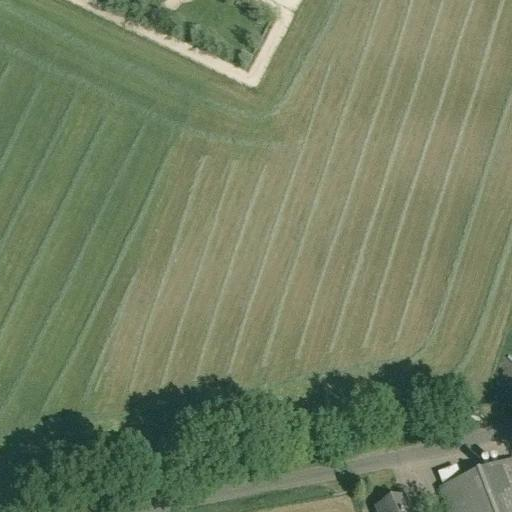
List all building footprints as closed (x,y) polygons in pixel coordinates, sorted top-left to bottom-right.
[(494,387),(508,390),(511,370),(511,368),(498,366),(494,387)] [(483,417),(502,413),(500,404),(481,408),(483,417)] [(461,416),(463,427),(479,425),(477,414),(461,416)] [(447,511),(511,511),(511,463),(439,492),(447,511)] [(375,511),(408,511),(404,500),(375,511)]
